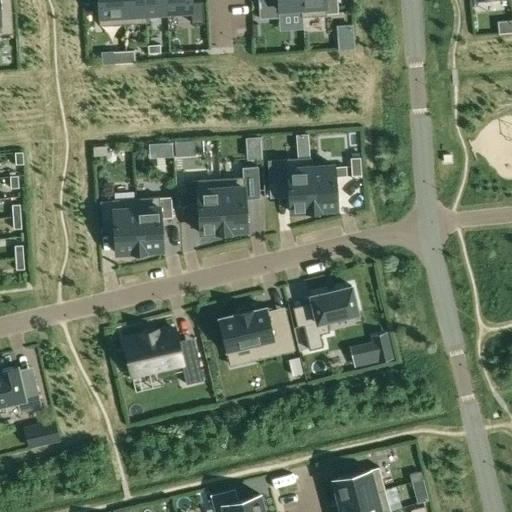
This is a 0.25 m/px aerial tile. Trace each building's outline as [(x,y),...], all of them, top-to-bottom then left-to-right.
[(97,0),(99,25),(124,23),(122,0),(97,0)] [(122,0),(124,23),(146,22),(144,0),(122,0)] [(144,0),(146,22),(147,22),(147,17),(167,16),(165,0),(144,0)] [(165,0),(167,16),(192,14),(192,23),(204,22),(202,2),(191,2),(191,0),(165,0)] [(258,0),(260,18),(267,18),(279,17),(278,13),(301,12),(301,17),(302,17),(301,0),(258,0)] [(301,0),(302,17),(326,15),(326,14),(338,13),(337,0),(301,0)] [(0,31),(1,32),(1,35),(12,34),(11,15),(0,15),(0,31)] [(511,20),(498,22),(499,34),(511,32),(511,20)] [(160,44),(148,45),(148,53),(160,52),(160,44)] [(134,50),(126,51),(127,63),(135,63),(134,50)] [(126,51),(114,52),(115,64),(127,63),(126,51)] [(105,146),(94,147),(94,156),(106,155),(105,146)] [(23,152),(15,152),(16,164),(24,164),(23,152)] [(286,160),(274,160),(275,181),(287,180),(290,211),(291,211),(291,213),(303,212),(303,210),(305,210),(305,211),(313,210),(310,157),(286,158),(286,160)] [(311,157),(310,157),(313,210),(321,209),(337,208),(335,177),(347,176),(346,166),(334,166),(334,165),(311,166),(311,157)] [(360,157),(351,158),(352,176),(361,175),(360,157)] [(241,177),(220,178),(223,231),(231,231),(231,230),(247,229),(245,199),(260,198),(258,167),(240,168),(241,177)] [(18,175),(10,176),(11,188),(19,187),(18,175)] [(196,180),(184,181),(185,202),(197,201),(199,232),(201,232),(201,234),(213,234),(213,231),(215,231),(215,232),(223,231),(220,178),(196,180)] [(159,196),(135,198),(139,251),(147,251),(147,250),(162,249),(160,218),(172,217),(171,196),(159,197),(159,196)] [(112,200),(100,201),(101,222),(113,221),(115,252),(117,252),(117,254),(128,253),(128,251),(131,251),(131,252),(139,251),(135,198),(112,199),(112,200)] [(20,204),(12,205),(13,217),(21,216),(20,204)] [(21,216),(13,217),(13,229),(21,228),(21,216)] [(23,245),(15,245),(15,257),(23,257),(23,245)] [(23,257),(15,257),(16,269),(24,269),(23,257)] [(317,321),(301,325),(307,350),(321,347),(318,335),(328,332),(325,320),(356,313),(358,313),(357,311),(351,287),(352,287),(351,285),(350,286),(336,289),(325,292),(312,295),(310,295),(310,297),(311,297),(317,321)] [(234,315),(219,318),(226,349),(255,343),(258,357),(294,349),(286,318),(269,323),(266,307),(253,310),(253,309),(234,314),(234,315)] [(141,336),(123,340),(131,375),(181,363),(186,384),(203,380),(196,349),(180,352),(175,328),(157,332),(156,329),(140,333),(141,336)] [(385,333),(373,336),(378,360),(391,357),(385,333)] [(299,356),(289,359),(293,374),(303,372),(299,356)] [(0,403),(17,400),(20,411),(41,406),(34,379),(21,382),(17,366),(0,369),(0,403)] [(54,422),(44,424),(48,442),(58,439),(54,422)] [(379,466),(332,478),(339,501),(376,491),(385,489),(379,466)] [(421,471),(409,474),(411,482),(423,479),(421,471)] [(235,487),(210,494),(214,511),(263,511),(259,494),(238,499),(235,487)] [(376,491),(339,501),(341,511),(382,511),(390,510),(385,489),(376,491)]
